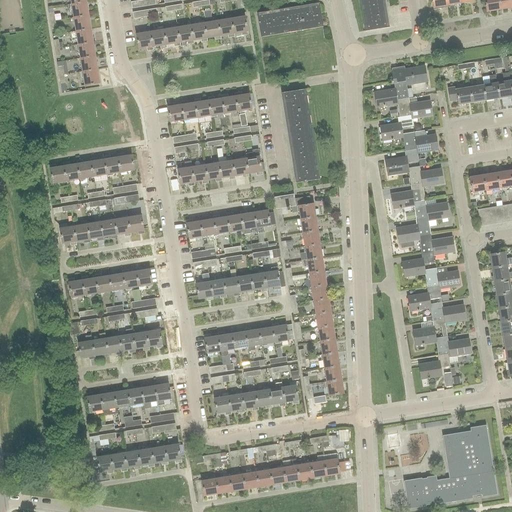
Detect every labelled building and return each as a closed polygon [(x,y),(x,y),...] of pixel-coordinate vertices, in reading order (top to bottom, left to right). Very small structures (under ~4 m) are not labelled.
[(7,0),(12,26),(24,25),(20,0),(7,0)] [(146,6),(144,0),(131,2),(132,9),(146,6)] [(360,0),(365,31),(390,27),(385,0),(360,0)] [(447,6),(446,0),(432,0),(433,8),(447,6)] [(498,0),(484,0),(487,12),(500,9),(498,0)] [(511,0),(498,0),(500,9),(511,7),(511,0)] [(89,15),(87,2),(72,4),(74,18),(89,15)] [(323,27),(319,3),(257,13),(261,37),(323,27)] [(148,17),(147,10),(133,12),(134,19),(148,17)] [(91,29),(89,15),(74,18),(76,31),(91,29)] [(245,16),(232,19),(235,37),(234,34),(242,33),(242,36),(248,35),(245,16)] [(235,37),(232,19),(218,21),(221,39),(221,36),(228,35),(229,38),(235,37)] [(221,39),(218,21),(204,23),(207,41),(208,41),(207,39),(215,37),(215,40),(221,39)] [(207,41),(204,23),(191,25),(194,44),(194,41),(201,40),(202,42),(207,41)] [(194,44),(191,25),(177,28),(180,46),(181,46),(180,43),(188,42),(188,45),(194,44)] [(167,48),(164,30),(163,26),(156,27),(157,31),(150,32),(153,50),(154,50),(153,47),(161,46),(161,49),(167,48)] [(153,50),(150,32),(149,32),(148,27),(142,28),(143,33),(136,34),(139,50),(147,48),(147,51),(153,50)] [(180,46),(177,28),(164,30),(167,48),(167,45),(174,44),(174,47),(180,46)] [(93,42),(91,29),(76,31),(72,32),(73,37),(77,37),(78,45),(93,42)] [(96,56),(93,42),(78,45),(74,45),(75,51),(79,51),(81,58),(96,56)] [(98,70),(96,56),(81,58),(79,58),(79,65),(81,64),(83,72),(98,70)] [(427,81),(425,66),(405,70),(404,66),(392,68),(394,83),(406,81),(406,85),(414,83),(415,87),(420,86),(420,82),(427,81)] [(100,83),(98,70),(83,72),(85,86),(100,83)] [(511,96),(511,90),(510,81),(509,73),(503,74),(504,82),(497,83),(499,98),(511,96)] [(499,98),(497,83),(495,75),(489,76),(490,84),(483,85),(486,101),(499,98)] [(407,90),(406,85),(406,81),(394,83),(395,89),(375,92),(377,107),(397,104),(397,100),(409,98),(408,97),(407,90)] [(486,101),(483,85),(470,87),(472,103),(486,101)] [(472,103),(470,87),(456,89),(456,87),(448,88),(450,101),(458,100),(459,105),(472,103)] [(282,93),(292,160),(296,183),(320,179),(306,89),(282,93)] [(241,92),(235,93),(238,111),(252,109),(250,94),(242,95),(241,92)] [(238,111),(235,93),(235,96),(228,97),(228,94),(222,95),(225,113),(238,111)] [(225,113),(222,95),(222,98),(215,99),(214,96),(208,97),(211,116),(225,113)] [(211,116),(208,97),(208,100),(201,101),(201,99),(195,100),(198,118),(211,116)] [(432,116),(430,101),(410,104),(409,98),(397,100),(397,104),(400,117),(411,115),(412,119),(432,116)] [(198,118),(195,100),(194,100),(195,102),(187,103),(187,101),(181,102),(184,120),(198,118)] [(184,120),(181,102),(181,104),(174,106),(174,103),(167,104),(170,122),(184,120)] [(246,114),(240,115),(242,126),(248,125),(246,114)] [(413,126),(412,119),(411,115),(400,117),(398,118),(399,123),(380,126),(383,141),(402,138),(402,134),(403,134),(402,128),(413,126)] [(435,135),(415,138),(414,132),(403,134),(402,134),(402,138),(405,151),(417,149),(418,153),(438,150),(435,135)] [(187,142),(186,135),(173,137),(174,144),(187,142)] [(186,152),(185,146),(174,148),(175,154),(186,152)] [(419,161),(418,153),(417,149),(405,151),(406,157),(386,160),(388,175),(408,172),(407,168),(409,168),(408,163),(419,161)] [(134,170),(133,160),(132,155),(124,156),(124,153),(118,154),(121,172),(134,170)] [(263,175),(260,160),(259,153),(253,154),(254,157),(246,159),(248,174),(249,174),(256,173),(257,176),(263,175)] [(121,172),(118,154),(117,154),(118,157),(110,158),(110,155),(104,156),(107,175),(121,172)] [(248,174),(246,159),(245,155),(239,156),(240,160),(232,161),(235,176),(243,175),(243,178),(249,177),(249,174),(248,174)] [(107,175),(104,156),(104,159),(97,160),(97,158),(91,159),(94,177),(107,175)] [(94,177),(91,159),(90,159),(91,161),(83,162),(83,160),(77,161),(80,179),(94,177)] [(80,179),(77,161),(77,163),(70,165),(69,162),(63,163),(66,181),(80,179)] [(235,176),(232,161),(219,163),(221,178),(222,178),(229,177),(229,180),(236,179),(235,176)] [(66,181),(63,163),(64,166),(56,167),(56,164),(50,165),(53,183),(66,181)] [(221,178),(219,163),(205,165),(208,181),(215,179),(216,182),(222,181),(222,178),(221,178)] [(192,167),(191,164),(185,165),(186,168),(178,169),(180,185),(188,184),(189,186),(195,186),(194,183),(192,167)] [(208,181),(205,165),(192,167),(194,183),(202,182),(202,184),(208,183),(208,181)] [(420,168),(420,167),(409,168),(407,168),(408,172),(409,179),(410,185),(422,183),(423,187),(443,184),(441,169),(421,172),(420,168)] [(511,185),(511,179),(510,171),(497,173),(499,188),(500,191),(506,190),(505,187),(511,185)] [(499,188),(497,173),(483,175),(486,190),(486,194),(493,193),(492,189),(499,188)] [(486,190),(483,175),(470,177),(473,196),(479,195),(479,191),(486,190)] [(425,200),(423,187),(422,183),(410,185),(411,191),(391,194),(394,209),(413,206),(413,202),(425,200)] [(137,184),(126,186),(127,193),(138,191),(137,184)] [(296,206),(295,199),(294,194),(274,197),(276,209),(281,208),(287,207),(287,208),(290,207),(291,207),(296,206)] [(138,195),(127,197),(128,203),(139,201),(138,195)] [(316,217),(314,203),(311,204),(310,196),(295,199),(296,206),(291,207),(292,213),(300,212),(301,219),(316,217)] [(449,217),(446,203),(426,206),(425,200),(413,202),(413,206),(416,219),(428,217),(429,221),(449,217)] [(260,208),(254,209),(254,212),(255,212),(257,228),(258,234),(264,233),(263,227),(271,226),(269,210),(261,211),(260,208)] [(255,212),(254,212),(247,213),(247,211),(240,212),(241,214),(244,230),(257,228),(255,212)] [(241,214),(233,216),(233,213),(227,214),(227,216),(228,216),(230,232),(244,230),(241,214)] [(142,215),(128,217),(130,233),(131,233),(138,232),(138,234),(145,233),(142,215)] [(228,216),(227,216),(220,218),(219,215),(213,216),(214,219),(216,234),(230,232),(228,216)] [(130,233),(128,217),(114,220),(117,235),(124,234),(125,237),(131,235),(131,233),(130,233)] [(214,219),(206,220),(206,217),(200,218),(200,221),(203,236),(216,234),(214,219)] [(316,217),(301,219),(297,220),(298,226),(302,225),(303,233),(318,231),(316,217)] [(431,234),(429,221),(428,217),(416,219),(417,225),(397,228),(399,243),(419,240),(418,236),(431,234)] [(200,221),(193,222),(192,219),(186,220),(189,239),(189,238),(190,242),(196,241),(196,237),(203,236),(200,221)] [(90,239),(87,224),(87,220),(81,221),(82,225),(74,226),(76,242),(84,240),(84,243),(90,242),(90,239)] [(117,235),(114,220),(101,222),(103,237),(111,236),(111,239),(117,238),(117,235)] [(103,237),(101,222),(87,224),(90,239),(97,238),(98,241),(104,240),(103,237)] [(76,242),(74,226),(60,228),(62,244),(70,243),(71,245),(77,244),(76,242)] [(320,244),(318,231),(303,233),(305,246),(320,244)] [(432,240),(431,234),(418,236),(419,240),(421,253),(434,251),(434,255),(455,252),(452,237),(432,240)] [(322,258),(320,244),(305,246),(307,260),(322,258)] [(273,258),(280,257),(279,249),(272,250),(273,258)] [(203,257),(202,251),(191,253),(192,259),(203,257)] [(435,262),(434,255),(434,251),(421,253),(422,259),(402,262),(405,277),(424,274),(424,270),(436,268),(425,270),(424,264),(435,262)] [(510,259),(506,260),(505,252),(489,254),(492,268),(507,266),(511,265),(510,259)] [(325,271),(322,258),(307,260),(303,260),(304,267),(308,266),(309,274),(325,271)] [(205,268),(204,261),(193,263),(194,269),(205,268)] [(511,271),(508,273),(507,266),(492,268),(494,282),(509,279),(511,278),(511,271)] [(142,267),(136,268),(136,271),(139,286),(140,290),(146,289),(145,285),(153,284),(150,269),(142,270),(142,267)] [(278,271),(277,267),(271,268),(272,272),(264,273),(267,289),(267,288),(274,287),(275,290),(281,289),(278,271)] [(460,286),(458,271),(437,274),(436,268),(424,270),(424,274),(427,287),(439,285),(440,289),(460,286)] [(136,271),(129,272),(128,269),(122,270),(123,273),(125,289),(126,292),(132,291),(131,288),(139,286),(136,271)] [(123,273),(115,274),(115,271),(109,272),(109,275),(112,291),(125,289),(123,273)] [(240,293),(237,277),(236,271),(230,272),(231,278),(224,279),(226,295),(234,294),(234,296),(240,296),(240,293)] [(327,285),(325,271),(309,274),(312,287),(327,285)] [(267,289),(264,273),(251,275),(253,291),(261,289),(261,292),(267,291),(267,288),(267,289)] [(109,275),(102,276),(101,274),(95,275),(96,277),(98,293),(112,291),(109,275)] [(253,291),(251,275),(237,277),(240,293),(247,292),(248,294),(254,293),(253,291)] [(96,277),(88,279),(88,276),(82,277),(82,280),(85,295),(98,293),(96,277)] [(212,297),(210,282),(209,282),(208,276),(204,277),(204,282),(196,284),(199,299),(207,298),(207,301),(213,300),(213,297),(212,297)] [(82,280),(75,281),(74,278),(68,279),(71,297),(85,295),(82,280)] [(226,295),(224,279),(210,282),(212,297),(213,297),(220,296),(221,299),(227,298),(226,295)] [(511,293),(509,279),(494,282),(496,295),(511,293)] [(329,298),(327,285),(312,287),(314,301),(329,298)] [(441,298),(440,289),(439,285),(427,287),(428,293),(408,297),(410,311),(431,308),(430,304),(431,304),(430,300),(441,298)] [(511,306),(511,295),(511,293),(496,295),(498,309),(511,306)] [(155,298),(144,300),(145,307),(156,305),(155,298)] [(331,312),(329,298),(314,301),(316,314),(331,312)] [(443,308),(442,302),(431,304),(430,304),(431,308),(432,315),(433,320),(433,321),(445,319),(445,323),(466,320),(463,305),(443,308)] [(511,306),(498,309),(500,322),(511,320),(511,306)] [(157,309),(146,311),(147,317),(158,315),(157,309)] [(333,325),(331,312),(316,314),(318,328),(333,325)] [(434,328),(441,327),(443,337),(447,336),(445,323),(445,319),(433,321),(434,327),(413,331),(416,345),(435,342),(435,338),(436,338),(434,328)] [(511,320),(500,322),(503,336),(511,334),(511,320)] [(80,334),(78,322),(71,323),(73,335),(80,334)] [(278,323),(272,324),(272,327),(273,327),(275,342),(276,347),(282,346),(281,341),(289,340),(287,325),(286,324),(278,326),(278,323)] [(273,327),(272,327),(265,328),(264,325),(258,326),(259,329),(261,344),(275,342),(273,327)] [(335,339),(333,325),(318,328),(320,341),(335,339)] [(259,329),(251,330),(251,327),(245,328),(245,331),(248,347),(261,344),(259,329)] [(160,330),(146,332),(149,347),(157,346),(157,349),(163,348),(160,330)] [(245,331),(238,332),(237,330),(231,331),(232,333),(234,349),(248,347),(245,331)] [(149,347),(146,332),(133,334),(135,350),(136,350),(143,348),(143,351),(150,350),(149,347)] [(232,333),(224,334),(224,332),(218,333),(218,335),(221,351),(234,349),(232,333)] [(108,354),(106,338),(105,333),(99,334),(100,339),(92,341),(95,356),(102,355),(103,358),(109,357),(108,354)] [(135,350),(133,334),(119,336),(122,352),(129,351),(130,353),(136,352),(136,350),(135,350)] [(218,335),(211,337),(210,334),(204,335),(207,353),(208,353),(208,356),(213,356),(213,354),(214,354),(213,352),(221,351),(218,335)] [(511,348),(511,334),(503,336),(505,349),(511,348)] [(122,352),(119,336),(106,338),(108,354),(116,353),(116,355),(122,355),(122,352)] [(443,337),(436,338),(435,338),(435,342),(438,355),(448,354),(450,362),(458,361),(457,356),(471,354),(469,339),(448,342),(447,336),(443,337)] [(337,352),(335,339),(320,341),(322,355),(337,352)] [(95,356),(92,341),(78,343),(81,358),(89,357),(89,360),(95,359),(95,356)] [(340,366),(337,352),(322,355),(319,355),(320,361),(323,361),(325,368),(340,366)] [(450,366),(450,362),(448,354),(438,355),(439,361),(419,365),(421,379),(442,376),(440,368),(450,366)] [(221,372),(220,366),(209,368),(211,374),(221,372)] [(342,379),(340,366),(325,368),(327,382),(342,379)] [(223,383),(222,376),(211,378),(212,384),(223,383)] [(310,384),(308,376),(303,377),(304,385),(311,384),(310,384)] [(344,393),(342,379),(327,382),(329,396),(344,393)] [(296,385),(295,381),(289,382),(290,386),(283,387),(286,406),(285,403),(293,402),(293,404),(299,403),(296,385)] [(160,382),(154,383),(155,385),(157,401),(171,399),(169,383),(161,384),(160,382)] [(286,406),(283,387),(282,383),(276,384),(276,388),(269,390),(272,408),(272,405),(279,404),(280,407),(286,406)] [(155,385),(147,387),(147,384),(141,385),(141,388),(144,403),(145,409),(152,408),(151,402),(157,401),(155,385)] [(313,398),(312,389),(311,384),(304,385),(307,399),(313,398)] [(141,388),(134,389),(133,386),(127,387),(128,390),(130,405),(144,403),(141,388)] [(128,390),(120,391),(120,388),(114,389),(114,392),(117,407),(130,405),(128,390)] [(114,392),(107,393),(106,390),(100,391),(101,394),(103,410),(117,407),(114,392)] [(272,408),(269,390),(255,392),(258,410),(259,410),(258,407),(266,406),(266,409),(272,408)] [(231,414),(228,396),(228,392),(222,393),(222,397),(214,398),(217,414),(225,413),(225,415),(231,414)] [(258,410),(255,392),(242,394),(245,412),(245,409),(252,408),(252,411),(258,410)] [(101,394),(93,395),(93,393),(87,394),(90,412),(103,410),(101,394)] [(242,394),(228,396),(231,414),(231,412),(238,410),(239,413),(245,412),(242,394)] [(173,413),(163,415),(164,421),(175,420),(174,413),(173,413)] [(175,424),(164,425),(166,432),(176,430),(175,424)] [(497,494),(486,425),(470,428),(471,431),(443,436),(450,478),(437,480),(436,476),(404,481),(409,509),(497,494)] [(353,429),(343,429),(343,441),(354,441),(353,429)] [(329,447),(328,441),(329,441),(328,436),(320,437),(321,442),(322,448),(329,447)] [(179,444),(165,446),(168,465),(168,464),(168,462),(175,461),(175,463),(182,462),(179,444)] [(168,465),(165,446),(151,448),(154,467),(154,464),(161,463),(162,465),(168,465)] [(154,467),(151,448),(138,451),(141,469),(141,466),(148,465),(148,468),(154,467)] [(141,469),(138,451),(124,453),(127,471),(127,468),(134,467),(135,470),(141,469)] [(127,471),(124,453),(110,455),(113,473),(114,473),(113,471),(121,469),(121,472),(127,471)] [(227,463),(226,453),(212,455),(212,460),(213,460),(221,459),(222,464),(227,463)] [(340,472),(338,459),(337,454),(331,455),(331,460),(324,461),(327,476),(340,474),(340,472)] [(113,473),(110,455),(97,457),(99,473),(107,471),(108,474),(113,473)] [(327,476),(324,461),(323,457),(317,458),(318,462),(311,463),(313,478),(327,476)] [(221,459),(213,460),(215,467),(222,466),(222,464),(221,459)] [(299,480),(297,465),(296,461),(290,462),(291,466),(283,467),(286,483),(299,480)] [(313,478),(311,463),(297,465),(299,480),(313,478)] [(286,483),(283,467),(283,464),(277,465),(278,468),(270,470),(272,485),(286,483)] [(256,472),(256,468),(250,469),(250,473),(243,474),(245,489),(259,487),(256,472)] [(270,470),(256,472),(259,487),(272,485),(270,470)] [(245,489),(243,474),(229,476),(232,491),(245,489)] [(215,479),(216,479),(215,475),(210,476),(210,479),(202,481),(204,496),(218,494),(215,479)] [(229,476),(216,479),(215,479),(218,494),(232,491),(229,476)]
